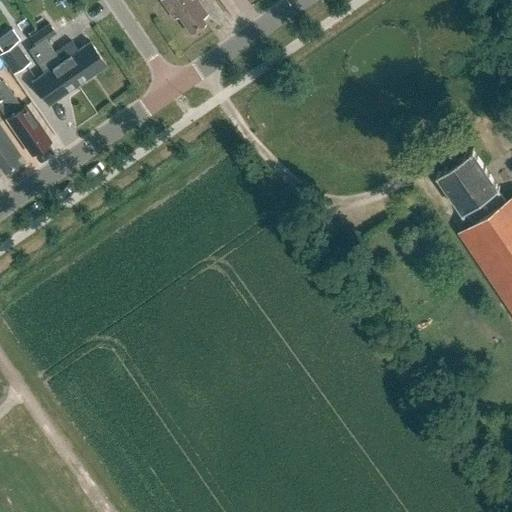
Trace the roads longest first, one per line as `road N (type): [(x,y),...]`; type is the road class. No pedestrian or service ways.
road 1 (track): [(412,175),(367,200),(327,204),(284,178),(219,97)]
road 2 (unclassified): [(0,208),(174,88)]
road 3 (unclassified): [(174,88),(300,0)]
